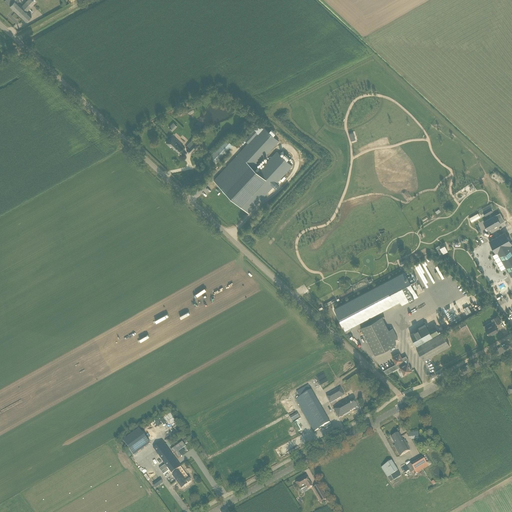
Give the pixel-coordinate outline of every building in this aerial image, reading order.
[(17,0),(5,0),(4,1),(26,22),(31,16),(27,11),(31,7),(34,3),(31,0),(27,0),(26,2),(22,6),(18,3),(19,1),(17,0)] [(248,143),(214,181),(248,213),(273,186),(276,189),(279,185),(277,183),(292,166),(287,160),(289,158),(285,153),(282,156),(277,151),(260,169),(256,165),(272,148),(279,141),(273,136),(276,133),(271,129),(269,131),(263,127),(259,124),(254,130),(244,140),(248,143)] [(178,154),(183,147),(172,136),(166,143),(178,154)] [(226,138),(209,157),(216,163),(233,145),(226,138)] [(190,154),(199,145),(195,141),(186,151),(190,154)] [(500,213),(483,222),(488,230),(504,221),(500,213)] [(505,232),(489,241),(495,253),(497,252),(510,276),(511,274),(511,249),(510,245),(511,244),(505,232)] [(423,261),(416,264),(419,270),(424,268),(423,266),(424,265),(423,261)] [(400,301),(402,305),(418,296),(416,293),(405,271),(334,308),(345,330),(400,301)] [(468,305),(464,308),(468,314),(472,312),(468,305)] [(456,312),(459,319),(464,316),(461,310),(456,312)] [(394,340),(398,338),(392,328),(389,330),(381,316),(360,327),(375,355),(396,344),(394,340)] [(495,325),(497,324),(501,322),(498,316),(494,318),(491,320),(492,321),(490,323),(484,326),(489,335),(498,330),(495,325)] [(426,325),(410,334),(417,346),(433,337),(426,325)] [(442,332),(420,345),(416,347),(423,360),(449,345),(442,332)] [(396,364),(384,370),(387,373),(399,367),(400,367),(404,375),(405,374),(406,374),(409,373),(408,372),(412,370),(408,362),(406,364),(404,360),(403,360),(399,353),(392,357),(396,364)] [(331,426),(309,385),(296,392),(300,397),(296,400),(314,432),(321,428),(323,431),(331,426)] [(340,389),(332,394),(335,401),(344,396),(340,389)] [(341,405),(334,409),(339,418),(350,412),(350,411),(358,407),(353,399),(341,405)] [(292,422),(299,418),(297,413),(289,417),(292,422)] [(123,441),(134,456),(150,444),(139,429),(123,441)] [(394,446),(396,450),(400,456),(410,451),(404,440),(403,441),(399,433),(391,438),(395,445),(394,446)] [(162,442),(153,449),(172,475),(182,488),(191,481),(181,467),(178,463),(162,442)] [(182,442),(171,450),(178,459),(182,457),(178,452),(185,447),(182,442)] [(427,464),(430,462),(426,455),(406,466),(402,469),(405,473),(409,470),(410,473),(414,471),(416,474),(428,466),(427,464)] [(391,461),(381,468),(391,482),(401,476),(391,461)] [(163,475),(169,471),(165,465),(159,469),(163,475)] [(307,478),(296,484),(298,488),(299,489),(300,491),(307,487),(308,489),(312,487),(310,483),(309,483),(307,478)] [(155,489),(163,483),(160,479),(152,484),(155,489)] [(321,503),(326,500),(318,485),(313,488),(321,503)]
